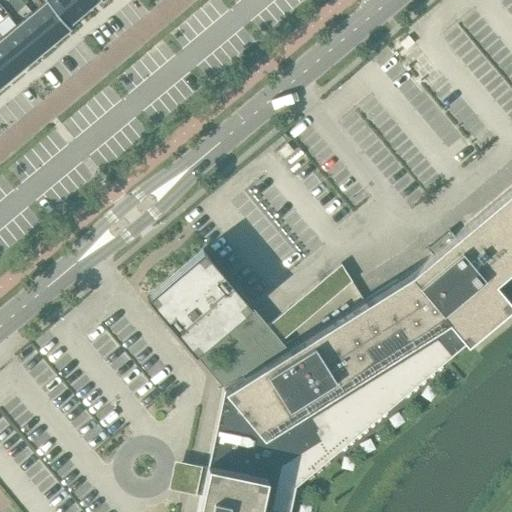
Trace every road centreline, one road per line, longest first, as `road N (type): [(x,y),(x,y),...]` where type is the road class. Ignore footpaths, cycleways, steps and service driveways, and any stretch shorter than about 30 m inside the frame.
road 1 (residential): [(0,151),(181,0)]
road 2 (tertiary): [(217,143),(391,0)]
road 3 (tertiary): [(64,274),(142,226),(217,143)]
road 4 (tertiary): [(217,143),(95,233),(64,274)]
